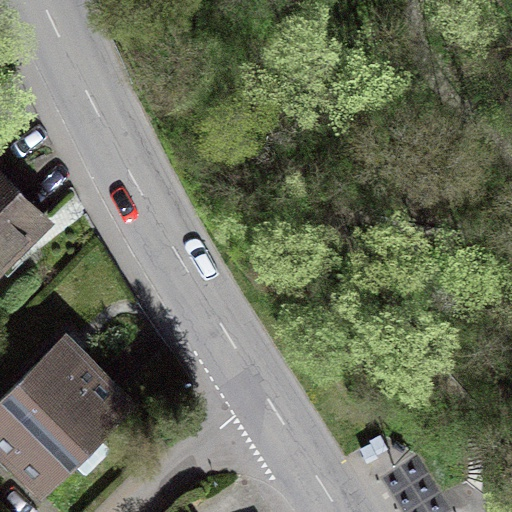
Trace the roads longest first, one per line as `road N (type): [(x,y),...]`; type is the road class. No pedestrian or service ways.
road 1 (tertiary): [(42,0),(170,250),(262,386)]
road 2 (residential): [(262,386),(131,511)]
road 3 (tertiary): [(262,386),(339,511)]
